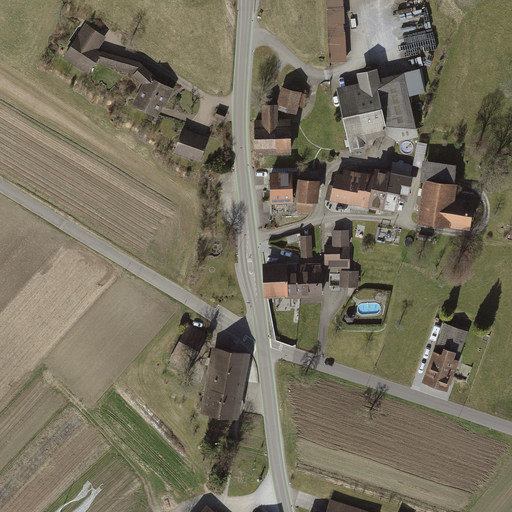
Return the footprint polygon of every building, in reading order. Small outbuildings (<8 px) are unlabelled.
[(323,0),(328,62),(348,60),(346,7),(354,7),(353,0),(323,0)] [(134,71),(140,62),(97,49),(105,37),(87,24),(66,54),(88,69),(94,60),(134,71)] [(158,80),(140,62),(134,71),(144,82),(135,101),(157,112),(161,104),(163,105),(173,89),(158,80)] [(357,85),(335,89),(349,153),(370,148),(369,140),(390,135),(392,143),(413,139),(404,97),(420,93),(416,73),(376,81),(374,71),(355,75),(357,85)] [(293,115),(295,96),(278,94),(275,112),(293,115)] [(226,112),(217,109),(215,114),(223,118),(226,112)] [(249,121),(250,157),(286,155),(285,122),(273,122),(273,111),(259,111),(259,121),(249,121)] [(179,132),(171,154),(196,162),(203,140),(179,132)] [(415,225),(464,232),(468,205),(448,202),(450,189),(451,185),(453,169),(420,164),(417,182),(421,184),(415,225)] [(341,178),(332,177),(327,202),(389,213),(392,196),(404,198),(408,178),(373,172),(372,178),(342,173),(341,178)] [(267,202),(287,202),(288,175),(267,175),(267,202)] [(295,203),(313,205),(315,184),(297,183),(295,203)] [(340,245),(349,245),(348,229),(333,230),(333,246),(340,245)] [(301,236),(302,256),(311,255),(310,235),(301,236)] [(325,266),(348,266),(348,248),(339,248),(340,245),(333,246),(325,246),(325,266)] [(302,294),(321,293),(320,264),(301,265),(302,294)] [(266,293),(287,292),(286,265),(265,266),(266,293)] [(287,294),(302,294),(301,265),(286,265),(287,292),(287,294)] [(340,286),(358,286),(358,271),(341,270),(340,286)] [(352,312),(346,312),(343,318),(347,322),(352,321),(355,316),(352,312)] [(179,342),(196,352),(206,334),(188,325),(179,342)] [(421,384),(445,393),(466,334),(443,325),(421,384)] [(202,410),(215,412),(226,350),(213,348),(202,410)] [(215,412),(237,416),(248,354),(226,350),(215,412)] [(326,511),(356,511),(330,502),(326,511)]
